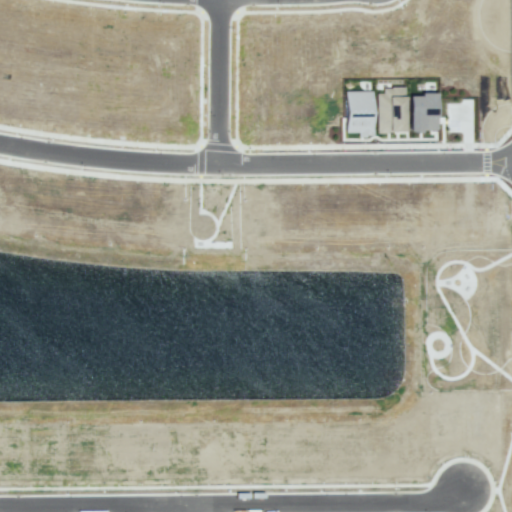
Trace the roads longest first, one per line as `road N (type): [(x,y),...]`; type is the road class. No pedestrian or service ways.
road 1 (residential): [(214,162),(509,161)]
road 2 (residential): [(185,505),(470,502)]
road 3 (residential): [(214,162),(0,140)]
road 4 (residential): [(0,506),(185,505)]
road 5 (residential): [(215,0),(214,162)]
